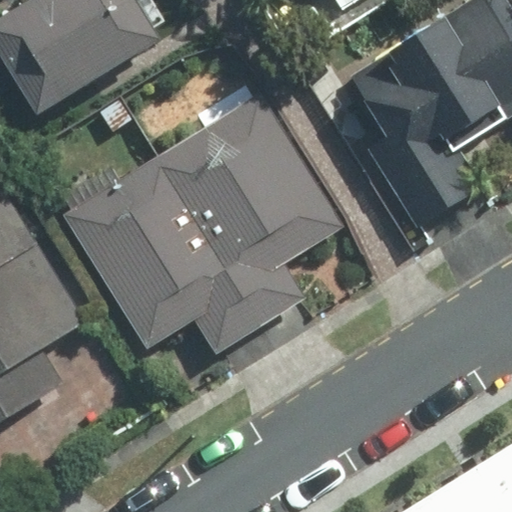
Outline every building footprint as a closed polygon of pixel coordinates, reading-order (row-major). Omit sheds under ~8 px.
[(173,0),(22,0),(3,13),(60,101),(186,20),(173,0)] [(490,183),(459,133),(511,100),(511,0),(475,0),(345,81),(430,220),(490,183)] [(270,84),(74,208),(158,340),(207,309),(229,343),(314,289),(293,256),(355,217),(270,84)] [(0,415),(4,413),(8,419),(79,375),(57,339),(99,314),(0,154),(0,415)] [(511,511),(511,449),(482,468),(510,511),(511,511)] [(510,511),(482,468),(412,511),(510,511)]
